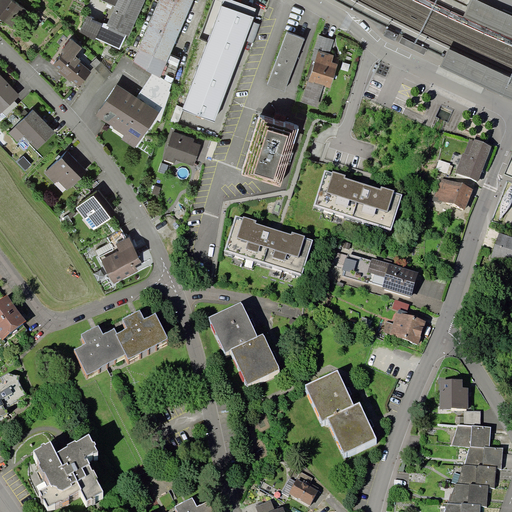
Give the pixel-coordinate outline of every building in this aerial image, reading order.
[(27,11),(12,0),(0,0),(0,17),(13,28),(27,11)] [(145,0),(117,0),(115,6),(107,24),(106,25),(127,35),(129,35),(145,0)] [(193,0),(159,0),(133,62),(160,78),(193,0)] [(256,9),(232,0),(223,0),(182,110),(215,122),(246,40),(253,22),(254,17),(253,17),(256,9)] [(511,15),(510,14),(478,0),(470,0),(469,4),(468,7),(464,15),(511,36),(511,15)] [(120,50),(127,35),(106,25),(107,24),(87,15),(80,32),(95,39),(96,39),(120,50)] [(260,25),(253,22),(246,40),(253,43),(260,25)] [(398,34),(387,29),(383,35),(395,41),(398,34)] [(304,40),(287,33),(267,85),(285,92),(304,40)] [(334,40),(319,35),(311,60),(315,61),(301,102),(317,107),(324,85),(325,86),(330,88),(338,64),(332,62),(334,55),(330,54),(334,40)] [(402,37),(399,42),(424,55),(427,49),(402,37)] [(79,87),(92,72),(80,62),(81,60),(75,56),(82,48),(71,39),(61,51),(63,53),(53,65),(59,70),(57,72),(71,83),(72,81),(79,87)] [(444,57),(440,66),(489,90),(503,96),(511,99),(511,77),(448,49),(444,57)] [(100,61),(97,58),(90,63),(106,80),(112,73),(100,61)] [(0,113),(1,114),(2,112),(14,101),(20,95),(0,74),(0,113)] [(160,112),(117,85),(96,115),(125,135),(122,139),(135,148),(148,130),(160,112)] [(18,105),(14,101),(2,112),(6,116),(18,105)] [(55,132),(33,109),(29,114),(24,118),(8,133),(17,142),(24,136),(37,150),(55,132)] [(24,118),(29,114),(25,109),(21,113),(24,118)] [(298,130),(260,118),(242,174),(281,186),(287,164),(289,165),(293,154),(291,153),(295,142),(298,133),(298,130)] [(194,166),(201,144),(194,142),(195,138),(173,131),(163,159),(175,163),(176,160),(194,166)] [(474,141),(470,139),(464,153),(463,153),(455,172),(478,181),(492,146),(474,139),(474,141)] [(87,171),(67,151),(44,173),(55,184),(58,180),(67,190),(87,171)] [(32,165),(24,156),(17,162),(26,171),(32,165)] [(450,163),(439,160),(436,169),(447,173),(447,174),(450,175),(453,166),(450,165),(450,163)] [(169,165),(161,163),(158,171),(166,174),(169,165)] [(332,173),(325,170),(313,206),(391,230),(403,195),(394,192),(394,190),(381,186),(380,189),(345,177),(346,175),(333,171),(332,173)] [(465,210),(473,189),(441,177),(433,200),(441,203),(442,201),(465,210)] [(161,188),(155,185),(152,193),(158,196),(161,188)] [(116,212),(99,190),(76,208),(94,231),(111,218),(110,217),(116,212)] [(76,214),(73,210),(68,215),(63,218),(68,227),(73,224),(71,219),(76,214)] [(302,276),(313,240),(305,237),(305,236),(292,232),(291,234),(255,223),(256,220),(243,216),(243,217),(236,215),(224,251),(302,276)] [(511,237),(499,232),(490,256),(511,263),(511,237)] [(119,251),(101,260),(114,284),(138,272),(135,266),(142,262),(129,238),(116,245),(119,251)] [(357,261),(346,258),(342,269),(353,273),(357,261)] [(411,296),(418,272),(391,264),(383,262),(372,258),(367,273),(385,278),(382,288),(411,296)] [(105,277),(101,270),(94,274),(98,281),(105,277)] [(0,300),(0,320),(17,307),(7,295),(0,300)] [(395,300),(392,308),(399,310),(399,309),(407,312),(409,304),(395,300)] [(225,352),(231,349),(258,336),(242,302),(209,317),(225,352)] [(27,321),(17,307),(0,320),(0,336),(3,340),(6,337),(23,324),(27,321)] [(144,319),(140,310),(122,319),(127,328),(117,333),(116,333),(126,354),(128,359),(169,339),(156,313),(144,319)] [(397,313),(393,323),(386,321),(382,332),(418,344),(426,321),(407,315),(402,313),(402,314),(397,313)] [(28,330),(23,324),(6,337),(12,344),(28,330)] [(126,354),(116,333),(117,333),(114,328),(103,334),(98,325),(82,334),(86,344),(74,349),(87,375),(99,369),(107,364),(126,354)] [(263,334),(258,336),(231,349),(248,385),(280,370),(263,334)] [(322,420),(327,418),(354,405),(338,369),(305,385),(322,420)] [(0,383),(0,399),(1,399),(4,405),(3,405),(5,408),(27,396),(19,380),(20,376),(9,373),(0,377),(3,382),(0,383)] [(463,379),(440,379),(440,409),(468,409),(468,388),(463,388),(463,379)] [(360,402),(354,405),(327,418),(344,454),(377,438),(360,402)] [(464,417),(464,425),(481,426),(481,411),(464,411),(464,417)] [(464,425),(464,417),(456,417),(456,424),(458,424),(464,425)] [(464,425),(458,424),(452,445),(470,448),(470,446),(485,448),(485,446),(490,447),(491,427),(481,426),(464,425)] [(41,446),(33,450),(40,463),(39,465),(43,472),(45,472),(51,484),(39,490),(39,497),(40,498),(40,497),(42,500),(44,500),(47,506),(55,503),(55,504),(61,501),(62,502),(69,498),(69,496),(81,490),(86,501),(91,498),(92,499),(95,498),(95,496),(104,491),(97,480),(98,477),(94,470),(92,470),(90,464),(90,463),(87,457),(94,452),(94,453),(99,452),(95,445),(96,444),(95,441),(93,442),(89,434),(76,441),(75,440),(67,444),(67,446),(56,452),(51,441),(45,444),(44,443),(41,444),(41,446)] [(503,448),(490,447),(485,446),(485,448),(470,446),(470,448),(464,465),(496,466),(496,468),(501,469),(503,448)] [(496,468),(496,466),(464,465),(463,465),(460,475),(458,484),(489,485),(489,487),(495,488),(496,468)] [(456,483),(458,484),(460,475),(455,472),(452,482),(456,483)] [(313,480),(301,474),(297,480),(309,486),(313,480)] [(458,484),(456,483),(450,503),(462,504),(462,502),(481,504),(481,506),(487,506),(489,487),(489,485),(458,484)] [(318,495),(297,484),(289,499),(310,510),(318,495)] [(213,511),(208,501),(197,507),(192,497),(175,506),(177,511),(213,511)] [(257,511),(270,511),(275,510),(271,500),(255,506),(257,511)] [(480,511),(481,506),(481,504),(462,502),(462,504),(450,503),(448,502),(444,511),(480,511)]
